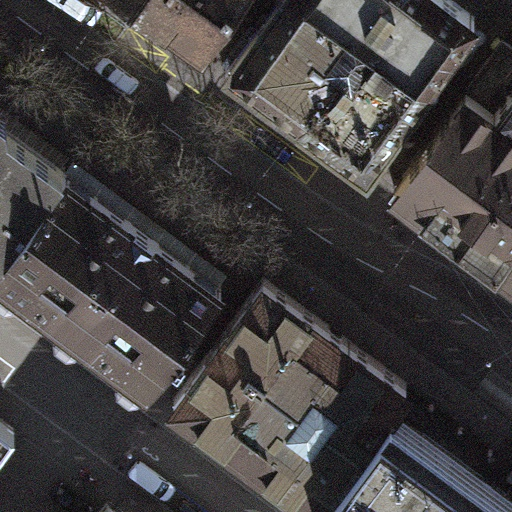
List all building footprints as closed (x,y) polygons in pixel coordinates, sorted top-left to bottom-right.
[(224,0),(138,0),(194,41),(224,0)] [(445,0),(270,0),(222,64),(280,107),(356,165),(468,17),(445,0)] [(511,51),(495,39),(462,83),(425,133),(387,185),(511,276),(511,51)] [(0,252),(64,167),(7,125),(7,112),(0,107),(0,252)] [(19,285),(70,322),(141,223),(92,187),(90,178),(79,169),(68,170),(64,167),(0,252),(0,289),(5,293),(14,292),(19,285)] [(195,263),(141,223),(70,322),(123,360),(117,367),(118,377),(130,386),(139,384),(145,377),(149,380),(222,284),(215,278),(215,270),(205,262),(195,263)] [(174,399),(315,504),(385,410),(387,410),(389,407),(408,383),(337,330),(264,276),(174,399)] [(511,511),(511,497),(389,407),(387,410),(385,410),(315,504),(326,511),(511,511)] [(0,448),(15,428),(0,416),(0,448)] [(125,511),(109,499),(99,511),(125,511)]
